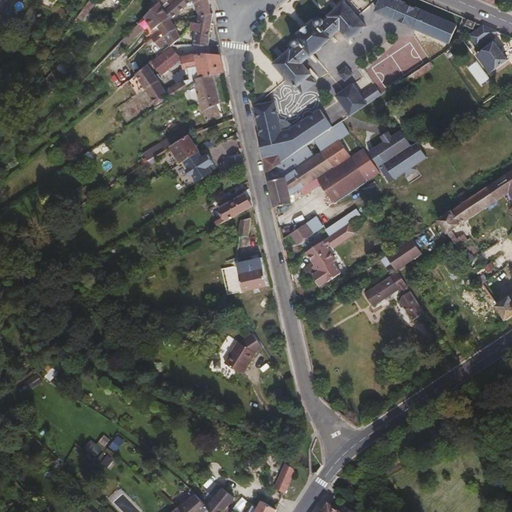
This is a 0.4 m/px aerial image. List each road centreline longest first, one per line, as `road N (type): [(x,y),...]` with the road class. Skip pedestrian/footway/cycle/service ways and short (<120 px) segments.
road 1 (residential): [(348,449),(305,389),(231,45),(238,3)]
road 2 (tertiary): [(511,338),(348,449)]
